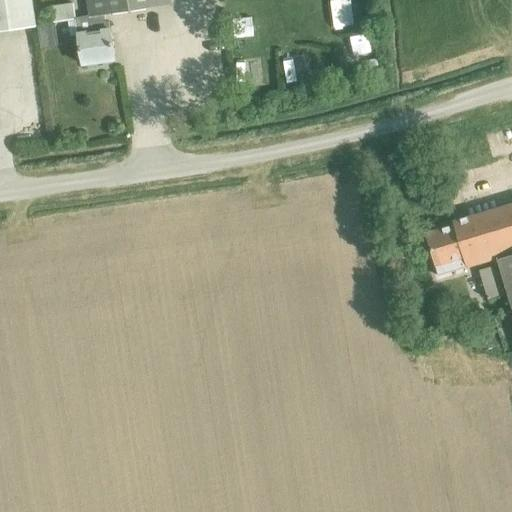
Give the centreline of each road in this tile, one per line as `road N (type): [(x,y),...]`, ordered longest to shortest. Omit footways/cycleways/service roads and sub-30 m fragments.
road 1 (unclassified): [(0,190),(299,142),(511,85)]
road 2 (unknown): [(145,167),(181,0)]
